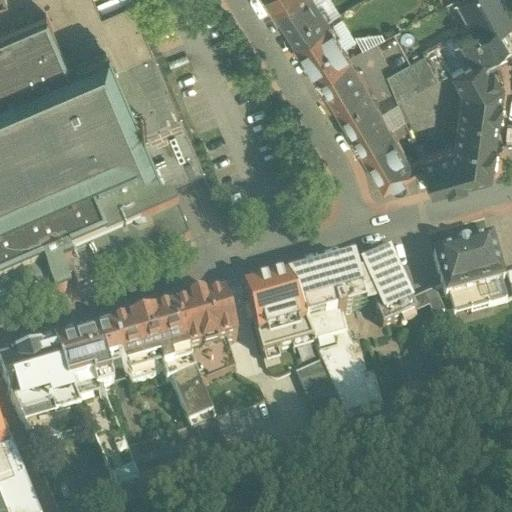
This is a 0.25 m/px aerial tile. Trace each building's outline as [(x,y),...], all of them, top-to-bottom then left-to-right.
[(9,0),(0,4),(0,308),(49,288),(51,293),(53,295),(54,296),(56,297),(59,297),(62,296),(64,295),(65,293),(66,291),(67,289),(66,287),(65,283),(72,280),(77,290),(189,242),(166,187),(202,171),(130,3),(91,19),(83,0),(9,0)] [(284,0),(273,8),(294,42),(328,21),(314,0),(284,0)] [(455,0),(454,1),(472,33),(453,43),(464,65),(485,54),(507,42),(499,26),(511,19),(511,18),(501,0),(455,0)] [(328,21),(294,42),(316,78),(344,60),(350,57),(328,21)] [(360,35),(361,46),(384,43),(382,33),(360,35)] [(451,41),(438,48),(452,72),(464,65),(453,43),(451,41)] [(438,48),(425,55),(438,80),(452,72),(438,48)] [(464,65),(452,72),(461,90),(454,147),(420,156),(423,167),(430,192),(490,175),(492,161),(503,82),(493,63),(490,65),(485,54),(464,65)] [(425,55),(387,77),(397,103),(438,80),(425,55)] [(409,159),(350,57),(344,60),(316,78),(382,189),(415,169),(423,167),(420,156),(409,159)] [(491,242),(433,258),(445,302),(466,296),(471,315),(506,305),(501,286),(503,285),(501,279),(491,242)] [(353,264),(287,282),(299,309),(314,345),(348,423),(363,419),(379,415),(381,414),(372,382),(365,384),(359,365),(355,347),(351,348),(343,317),(373,308),(383,330),(417,315),(416,315),(429,309),(423,297),(411,302),(390,257),(363,269),(366,275),(356,278),(353,264)] [(284,275),(240,288),(250,323),(297,309),(298,309),(299,309),(287,282),(284,275)] [(511,303),(511,297),(506,278),(501,279),(503,285),(501,286),(506,305),(511,303)] [(434,292),(423,297),(429,309),(433,319),(444,314),(434,292)] [(224,298),(202,304),(203,306),(192,310),(191,308),(170,314),(187,356),(227,345),(237,342),(224,298)] [(170,314),(111,331),(120,361),(123,369),(132,385),(164,376),(166,385),(170,384),(170,382),(194,372),(187,356),(170,314)] [(111,331),(54,348),(67,391),(71,390),(88,432),(105,471),(124,463),(121,454),(119,450),(123,448),(100,393),(113,390),(106,365),(120,361),(111,331)] [(227,345),(187,356),(194,372),(200,387),(235,372),(227,345)] [(54,348),(0,363),(0,368),(4,382),(5,382),(12,407),(34,449),(88,432),(71,390),(67,391),(54,348)] [(359,449),(316,352),(292,362),(333,456),(359,449)] [(194,372),(170,382),(170,384),(191,432),(215,422),(200,387),(194,372)] [(511,392),(507,379),(491,384),(496,398),(511,392)] [(379,415),(363,419),(369,439),(384,435),(379,415)] [(215,422),(191,432),(162,442),(162,441),(121,454),(124,463),(105,471),(122,511),(148,511),(186,502),(186,501),(241,484),(215,422)] [(0,511),(36,511),(6,437),(3,438),(0,427),(0,511)] [(122,511),(110,483),(91,489),(98,511),(122,511)]
